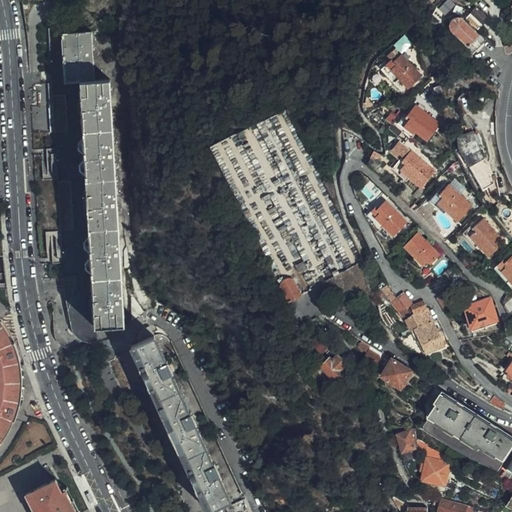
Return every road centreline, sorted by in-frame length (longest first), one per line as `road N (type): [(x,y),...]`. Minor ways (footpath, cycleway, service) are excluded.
road 1 (residential): [(511,400),(473,373),(432,303),(380,263),(342,177),(347,168),(368,171),(491,291),(511,338)]
road 2 (residential): [(110,511),(53,389),(27,303),(0,1)]
road 3 (residential): [(511,417),(327,310)]
